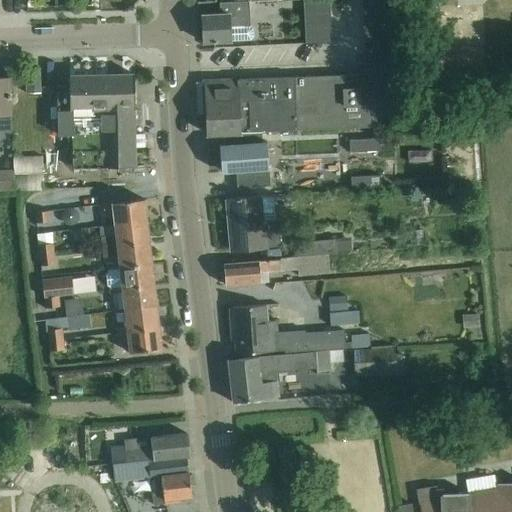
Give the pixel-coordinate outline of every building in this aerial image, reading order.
[(331,29),(330,14),(329,0),(304,0),(303,0),(304,15),(305,30),(331,29)] [(362,0),(363,11),(389,10),(388,0),(362,0)] [(363,11),(363,24),(390,23),(389,10),(363,11)] [(217,15),(202,16),(203,44),(231,42),(249,42),(251,39),(251,30),(247,27),(247,14),(217,15)] [(363,24),(364,38),(390,37),(390,23),(363,24)] [(305,45),(331,44),(331,29),(305,30),(305,45)] [(364,51),(391,50),(390,37),(364,38),(364,51)] [(365,64),(390,63),(391,64),(391,50),(364,51),(365,64)] [(357,76),(205,82),(205,97),(207,135),(223,135),(240,134),(261,133),(264,133),(296,131),(360,129),(369,128),(371,128),(393,127),(392,97),(390,63),(365,64),(357,65),(357,76)] [(42,94),(42,72),(27,73),(27,94),(42,94)] [(135,109),(136,109),(135,74),(70,76),(70,86),(58,87),(59,136),(73,135),(74,169),(137,167),(135,109)] [(0,143),(12,143),(12,129),(11,113),(11,97),(10,78),(0,78),(0,143)] [(224,136),(224,145),(220,145),(221,164),(225,164),(226,173),(236,173),(237,189),(270,186),(267,142),(263,142),(262,134),(224,136)] [(379,151),(379,138),(349,140),(350,152),(379,151)] [(3,171),(33,170),(33,152),(3,153),(3,171)] [(14,172),(0,172),(0,190),(14,190),(14,172)] [(17,172),(16,186),(32,187),(33,173),(17,172)] [(380,188),(380,175),(351,177),(351,189),(380,188)] [(276,222),(274,196),(228,199),(232,251),(281,247),(280,222),(276,222)] [(115,225),(146,221),(144,200),(103,204),(105,214),(113,213),(115,225)] [(34,213),(36,223),(51,221),(50,211),(34,213)] [(146,221),(115,225),(116,235),(101,237),(102,248),(108,248),(149,243),(146,221)] [(28,229),(27,240),(42,241),(43,230),(28,229)] [(297,244),(298,258),(328,256),(337,255),(336,243),(335,241),(297,244)] [(348,242),(336,243),(337,255),(348,254),(348,242)] [(151,264),(149,243),(108,248),(108,252),(117,251),(120,268),(151,264)] [(39,256),(54,254),(53,244),(37,245),(39,256)] [(55,264),(54,254),(39,256),(40,266),(55,264)] [(280,260),(225,264),(227,287),(260,284),(259,274),(280,272),(298,271),(298,278),(330,275),(328,256),(298,258),(280,259),(280,260)] [(120,268),(106,269),(109,291),(113,290),(154,285),(151,264),(120,268)] [(43,298),(59,296),(74,295),(73,280),(42,283),(43,298)] [(122,289),(113,290),(113,295),(117,294),(122,293),(124,309),(124,310),(156,306),(154,285),(122,289)] [(59,296),(43,298),(45,309),(60,307),(59,296)] [(331,312),(349,310),(347,297),(329,299),(331,312)] [(156,306),(124,310),(126,327),(117,328),(118,333),(159,328),(156,306)] [(265,306),(233,309),(233,313),(229,313),(232,340),(235,340),(237,356),(342,347),(341,329),(303,332),(303,330),(276,332),(275,321),(267,322),(265,306)] [(332,326),(359,324),(358,312),(331,314),(332,326)] [(88,315),(83,315),(69,317),(67,317),(68,330),(90,328),(88,315)] [(464,329),(478,328),(477,316),(463,317),(464,329)] [(162,350),(159,328),(118,333),(118,337),(127,336),(130,354),(162,350)] [(48,341),(63,339),(62,329),(47,331),(48,341)] [(353,348),(371,346),(370,335),(352,337),(353,348)] [(65,350),(63,339),(48,341),(49,352),(65,350)] [(356,376),(396,373),(395,348),(355,351),(356,376)] [(293,354),(229,361),(233,404),(280,399),(277,374),(316,370),(317,374),(338,371),(337,363),(331,364),(329,352),(293,356),(293,354)] [(123,445),(111,446),(113,464),(116,463),(186,456),(189,456),(186,434),(150,438),(139,439),(123,441),(123,445)] [(116,463),(113,464),(115,481),(150,477),(153,505),(179,502),(178,499),(192,497),(190,487),(194,486),(192,474),(189,474),(186,456),(116,463)] [(483,491),(487,511),(511,511),(511,482),(497,484),(497,488),(483,491)] [(487,511),(483,491),(467,494),(467,492),(435,494),(435,489),(418,493),(420,502),(421,511),(487,511)]
